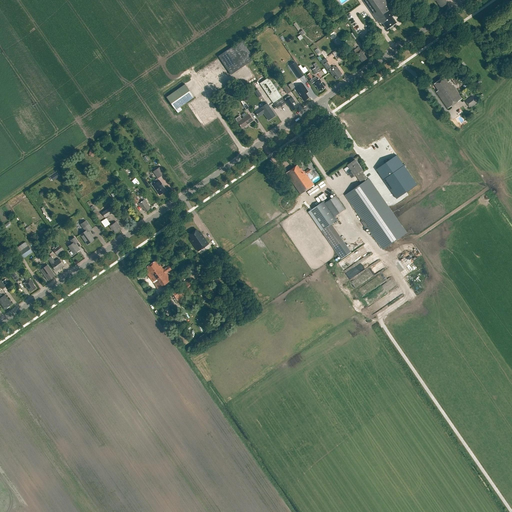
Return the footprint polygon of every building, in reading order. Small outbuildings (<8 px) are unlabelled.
[(362,0),(379,23),(383,23),(388,30),(391,27),(394,26),(394,25),(397,23),(393,17),(394,16),(390,10),(391,9),(388,6),(389,6),(385,0),(362,0)] [(299,32),(301,36),(305,34),(302,30),(302,31),(296,22),(294,24),(299,32)] [(347,30),(354,40),(357,38),(351,29),(350,28),(347,30)] [(242,40),(218,56),(231,75),(254,59),(242,40)] [(355,54),(359,59),(360,58),(362,62),(367,59),(364,54),(364,53),(362,49),(361,50),(359,47),(354,50),(356,53),(355,54)] [(332,54),(336,60),(338,58),(341,59),(342,60),(343,59),(337,50),(332,54)] [(330,67),(327,62),(325,58),(322,61),(320,57),(319,58),(318,57),(317,58),(318,59),(320,62),(322,65),(323,65),(327,70),(330,67)] [(303,76),(300,71),(295,62),(290,66),(295,74),(298,79),(303,76)] [(333,76),(334,76),(336,80),(341,77),(341,75),(342,74),(336,66),(329,71),(333,76)] [(316,86),(320,91),(324,88),(321,83),(321,82),(319,79),(317,80),(315,77),(309,81),(311,84),(313,83),(315,86),(316,86)] [(436,92),(451,112),(465,103),(452,84),(452,85),(449,81),(448,82),(444,77),(434,84),(439,90),(436,92)] [(260,83),(276,108),(285,102),(268,78),(260,83)] [(302,83),(294,89),(300,97),(301,97),(303,101),(308,98),(306,93),(308,92),(302,83)] [(185,84),(166,97),(175,110),(176,110),(180,107),(194,97),(185,84)] [(282,87),(287,94),(291,92),(285,85),(282,87)] [(469,108),(470,109),(477,104),(476,103),(477,103),(474,98),(473,98),(472,96),(465,101),(466,103),(469,108)] [(292,97),(286,102),(289,106),(293,110),(297,107),(294,102),(295,102),(292,97)] [(255,112),(258,116),(264,112),(269,120),(275,115),(270,108),(269,108),(268,107),(269,106),(267,103),(261,108),(260,108),(255,112)] [(237,118),(239,121),(237,122),(242,128),(247,125),(247,124),(249,123),(253,121),(249,114),(241,119),(239,116),(237,118)] [(394,198),(414,183),(394,155),(374,169),(394,198)] [(379,194),(368,179),(363,172),(362,170),(355,160),(353,161),(352,161),(351,163),(350,163),(348,165),(352,171),(349,173),(352,177),(356,174),(362,183),(346,195),(363,219),(361,221),(366,229),(368,227),(383,249),(406,233),(379,194)] [(304,171),(303,172),(301,168),(300,169),(297,165),(286,173),(300,194),(314,185),(306,175),(311,171),(309,169),(304,172),(304,171)] [(159,174),(161,176),(164,174),(160,167),(156,170),(159,174)] [(50,177),(52,181),(59,176),(57,173),(50,177)] [(162,185),(159,180),(152,185),(159,195),(166,190),(163,187),(162,187),(161,186),(162,185)] [(134,193),(130,196),(135,204),(139,201),(134,193)] [(326,202),(325,203),(335,217),(335,216),(346,209),(336,195),(326,202)] [(144,200),(138,204),(141,208),(142,207),(145,212),(149,209),(148,208),(150,207),(144,200)] [(325,201),(309,212),(322,230),(337,220),(335,216),(335,217),(325,203),(326,202),(325,201)] [(52,221),(40,204),(38,206),(40,209),(41,211),(42,211),(43,213),(44,216),(45,215),(46,217),(45,217),(47,219),(48,219),(50,222),(52,221)] [(102,213),(105,217),(111,213),(108,209),(102,213)] [(80,235),(87,245),(94,240),(88,232),(91,229),(85,221),(80,224),(85,231),(80,235)] [(113,230),(115,233),(120,230),(119,228),(120,228),(116,222),(109,226),(112,230),(113,230)] [(190,240),(198,251),(208,244),(200,233),(199,234),(196,229),(188,235),(191,239),(190,240)] [(72,243),(68,246),(73,254),(79,250),(75,244),(78,242),(74,237),(70,240),(72,243)] [(25,241),(13,249),(21,260),(33,252),(25,241)] [(53,250),(57,255),(64,250),(60,245),(53,250)] [(47,259),(51,264),(55,271),(63,266),(58,259),(55,262),(51,256),(47,259)] [(204,265),(199,256),(196,258),(202,266),(204,265)] [(336,264),(342,272),(352,265),(346,257),(336,264)] [(172,279),(171,278),(170,279),(166,272),(170,269),(169,266),(164,270),(163,269),(162,269),(160,265),(159,266),(155,261),(144,269),(158,289),(166,284),(172,279)] [(40,270),(48,280),(55,276),(47,265),(40,270)] [(11,275),(16,282),(20,280),(15,272),(11,275)] [(209,278),(213,284),(221,278),(217,272),(209,278)] [(27,287),(30,292),(36,288),(33,283),(30,279),(28,276),(24,279),(26,281),(23,283),(26,288),(27,287)] [(171,291),(177,300),(195,288),(188,279),(171,291)] [(364,301),(368,305),(381,294),(377,290),(373,294),(372,293),(364,301)] [(0,303),(4,309),(10,306),(9,304),(11,303),(5,295),(2,297),(0,293),(0,303)] [(182,314),(177,317),(180,322),(185,319),(182,314)]
